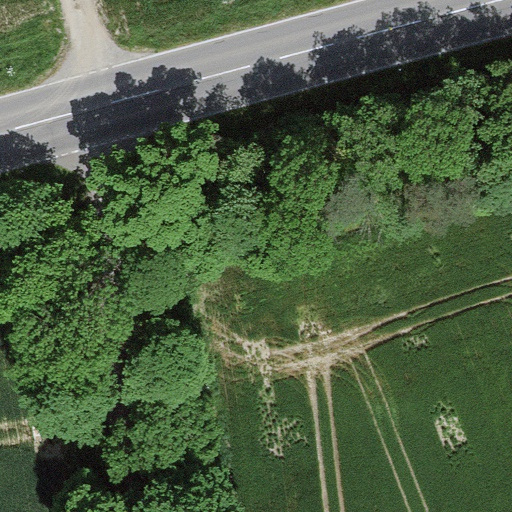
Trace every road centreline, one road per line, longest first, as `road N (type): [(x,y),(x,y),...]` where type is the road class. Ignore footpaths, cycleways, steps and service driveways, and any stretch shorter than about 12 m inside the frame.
road 1 (secondary): [(0,131),(496,0)]
road 2 (track): [(105,101),(137,511)]
